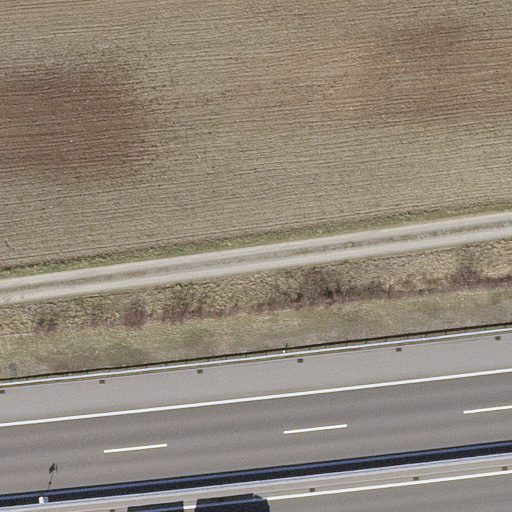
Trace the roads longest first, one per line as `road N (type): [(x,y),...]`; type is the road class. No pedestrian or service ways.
road 1 (track): [(0,296),(511,222)]
road 2 (motorway): [(511,406),(0,463)]
